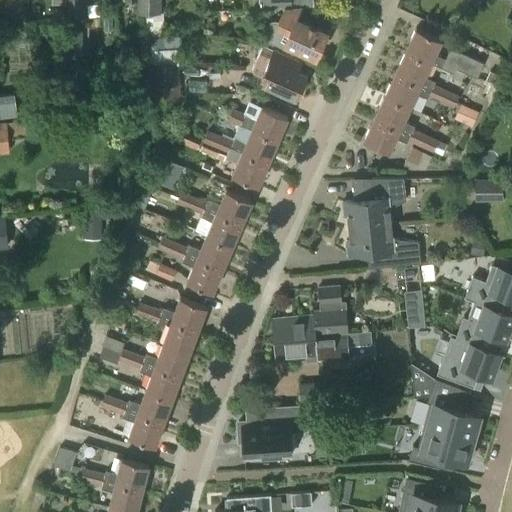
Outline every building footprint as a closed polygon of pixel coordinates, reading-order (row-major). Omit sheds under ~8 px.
[(67,0),(67,15),(79,15),(79,0),(67,0)] [(136,0),(137,14),(146,14),(146,37),(163,37),(163,13),(159,13),(159,0),(136,0)] [(301,6),(284,7),(276,25),(274,25),(266,26),(263,32),(267,39),(283,46),(284,42),(314,56),(325,31),(295,18),(301,6)] [(415,27),(404,50),(430,62),(453,73),(455,68),(475,77),(482,63),(450,47),(445,58),(434,53),(440,39),(415,27)] [(261,44),(251,68),(252,73),(264,78),(262,83),(295,98),(305,74),(296,69),(300,60),(273,48),(272,49),(261,44)] [(404,50),(394,72),(430,89),(432,84),(434,80),(423,75),(430,62),(404,50)] [(176,64),(151,65),(152,100),(177,99),(176,64)] [(489,71),(485,80),(496,86),(500,76),(489,71)] [(394,72),(384,94),(409,106),(415,93),(426,98),(428,94),(430,89),(394,72)] [(443,89),(438,99),(449,104),(454,94),(443,89)] [(0,117),(18,115),(14,91),(0,93),(0,117)] [(384,94),(373,116),(409,133),(412,128),(413,125),(402,120),(409,106),(384,94)] [(460,103),(453,119),(472,127),(479,112),(460,103)] [(233,110),(229,120),(251,129),(277,140),(286,117),(261,106),(255,120),(233,110)] [(373,116),(362,139),(388,151),(394,137),(405,142),(407,138),(409,133),(373,116)] [(412,128),(409,133),(407,138),(418,143),(422,133),(412,128)] [(177,129),(172,139),(195,150),(199,140),(177,129)] [(221,138),(219,142),(267,163),(277,140),(251,129),(245,143),(234,138),(232,143),(221,138)] [(206,143),(202,151),(213,155),(219,142),(221,138),(210,133),(205,142),(206,143)] [(422,133),(418,143),(428,149),(433,138),(422,133)] [(219,142),(213,155),(219,158),(220,156),(236,163),(231,175),(257,186),(267,163),(219,142)] [(411,147),(403,165),(422,174),(431,155),(411,147)] [(183,169),(164,162),(155,184),(174,192),(183,169)] [(373,196),(342,199),(343,214),(347,213),(348,227),(390,224),(389,206),(406,199),(403,175),(371,176),(373,196)] [(501,176),(476,176),(476,197),(501,196),(501,176)] [(205,203),(204,207),(240,223),(250,200),(224,189),(218,204),(207,199),(205,203)] [(144,208),(149,195),(141,191),(136,204),(144,208)] [(183,193),(179,203),(190,208),(194,198),(183,193)] [(194,198),(190,208),(201,212),(204,207),(205,203),(194,198)] [(201,212),(200,216),(211,221),(205,235),(230,246),(240,223),(204,207),(201,212)] [(99,237),(99,209),(83,209),(83,237),(99,237)] [(350,238),(346,239),(347,253),(389,248),(390,264),(420,260),(418,240),(392,236),(390,224),(348,227),(350,238)] [(188,243),(186,247),(184,253),(220,268),(230,246),(205,235),(199,248),(188,243)] [(164,237),(160,248),(171,253),(175,242),(164,237)] [(472,253),(482,254),(483,240),(474,239),(472,253)] [(175,242),(171,253),(182,257),(184,253),(186,247),(175,242)] [(184,253),(182,257),(180,261),(191,266),(185,281),(210,291),(220,268),(184,253)] [(150,259),(145,268),(155,273),(154,274),(170,280),(175,270),(150,259)] [(420,263),(422,279),(433,278),(431,262),(420,263)] [(473,299),(485,304),(503,310),(508,297),(511,298),(511,270),(499,265),(493,280),(482,276),(473,299)] [(313,314),(272,317),(274,338),(347,332),(344,301),(341,301),(340,284),(318,286),(320,304),(323,303),(323,309),(313,310),(313,314)] [(406,307),(422,305),(420,289),(404,291),(406,307)] [(161,307),(160,311),(158,315),(196,329),(204,306),(178,296),(173,311),(161,307)] [(138,302),(134,312),(156,321),(155,325),(166,329),(161,343),(187,352),(196,329),(158,315),(160,311),(138,302)] [(511,327),(511,313),(503,310),(485,304),(479,319),(468,314),(463,327),(459,338),(470,342),(489,349),(494,336),(503,339),(506,332),(510,333),(511,327)] [(104,305),(99,319),(122,327),(122,326),(128,329),(133,316),(127,314),(127,313),(104,305)] [(347,332),(274,338),(276,358),(317,355),(317,358),(349,355),(348,344),(372,342),(371,330),(347,332)] [(103,336),(100,346),(179,375),(187,352),(161,343),(156,357),(144,352),(143,357),(120,349),(123,343),(103,336)] [(502,354),(489,349),(470,342),(465,357),(454,353),(445,376),(475,387),(480,374),(489,377),(492,370),(496,371),(502,354)] [(100,348),(97,357),(115,364),(117,358),(139,367),(138,370),(149,375),(144,389),(170,399),(179,375),(100,346),(99,347),(100,348)] [(428,425),(471,437),(478,414),(460,409),(465,388),(435,377),(434,378),(429,393),(427,402),(429,402),(423,423),(428,425)] [(429,393),(434,378),(412,382),(413,396),(429,393)] [(327,380),(297,382),(298,401),(328,399),(327,380)] [(88,384),(84,394),(102,400),(100,404),(122,413),(124,408),(126,403),(104,395),(105,391),(88,384)] [(127,399),(126,403),(124,408),(162,422),(170,399),(144,389),(139,403),(127,399)] [(308,429),(306,403),(269,405),(270,420),(258,421),(257,419),(238,421),(239,440),(243,440),(244,457),(290,454),(288,431),(308,429)] [(124,408),(122,413),(121,417),(132,421),(127,435),(153,445),(162,422),(124,408)] [(471,440),(471,437),(428,425),(423,423),(417,445),(413,444),(409,459),(439,466),(442,453),(465,460),(466,456),(470,457),(475,441),(471,440)] [(58,446),(52,464),(68,469),(74,451),(58,446)] [(80,468),(79,472),(141,488),(147,464),(120,457),(116,471),(104,468),(103,473),(80,468)] [(79,472),(78,478),(101,484),(100,488),(111,490),(108,505),(134,511),(141,488),(79,472)] [(436,483),(406,476),(398,511),(458,511),(460,505),(456,504),(457,500),(456,500),(433,496),(436,483)] [(310,490),(290,492),(291,506),(311,504),(310,490)] [(348,493),(336,491),(334,500),(346,503),(348,493)] [(214,511),(254,511),(255,511),(268,510),(267,492),(227,495),(228,506),(214,507),(214,511)]
